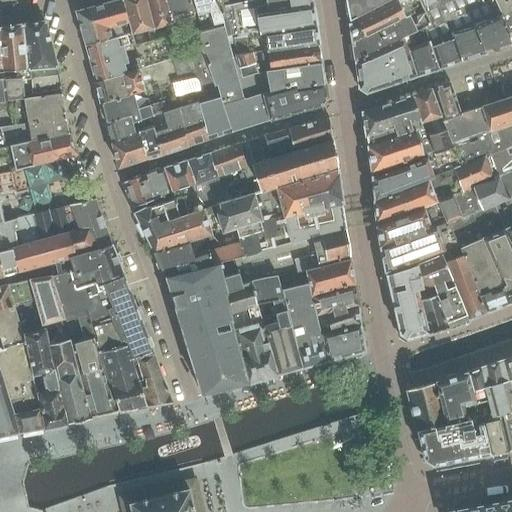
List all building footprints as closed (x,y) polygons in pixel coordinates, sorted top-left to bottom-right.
[(88,10),(76,12),(82,30),(84,37),(85,43),(86,46),(96,43),(130,33),(132,33),(126,9),(122,0),(119,0),(103,5),(97,7),(88,10)] [(145,0),(122,0),(126,9),(132,33),(133,35),(147,32),(147,34),(146,34),(149,42),(156,40),(145,0)] [(145,0),(156,40),(180,34),(186,32),(185,30),(182,21),(174,23),(167,0),(145,0)] [(189,0),(167,0),(174,23),(182,21),(185,30),(186,32),(188,32),(196,29),(196,28),(193,17),(189,0)] [(214,86),(214,87),(216,86),(219,98),(222,105),(243,99),(228,45),(233,44),(232,39),(315,26),(311,0),(252,0),(253,0),(244,2),(243,0),(216,0),(223,23),(200,27),(196,28),(196,29),(188,32),(186,32),(180,34),(187,56),(194,55),(201,52),(214,86)] [(216,0),(193,0),(200,27),(223,23),(216,0)] [(348,19),(349,20),(350,20),(388,0),(345,0),(346,5),(348,12),(348,19)] [(351,23),(349,23),(349,25),(350,25),(353,41),(352,42),(352,44),(353,44),(404,18),(400,9),(396,0),(371,13),(351,23)] [(424,13),(419,0),(396,0),(400,9),(404,18),(409,16),(413,25),(416,24),(415,17),(424,13)] [(423,28),(428,42),(439,69),(461,61),(458,51),(451,33),(475,26),(498,16),(498,17),(501,16),(492,0),(419,0),(424,13),(429,25),(423,28)] [(511,0),(492,0),(501,16),(511,11),(511,0)] [(511,11),(501,16),(498,17),(511,46),(511,48),(511,47),(511,11)] [(429,25),(424,13),(415,17),(416,24),(413,25),(409,16),(404,18),(353,44),(353,45),(353,49),(354,56),(356,60),(355,60),(355,61),(402,41),(401,39),(423,28),(429,25)] [(485,53),(511,46),(498,17),(498,16),(475,26),(485,53)] [(44,22),(44,21),(23,25),(27,69),(29,69),(30,79),(32,93),(61,89),(59,75),(56,65),(57,64),(49,42),(44,22)] [(29,69),(27,69),(27,70),(26,70),(22,25),(0,29),(0,48),(0,54),(2,72),(7,72),(7,79),(21,79),(21,80),(30,79),(29,69)] [(315,26),(232,39),(233,44),(234,57),(252,54),(266,52),(319,44),(315,26)] [(458,51),(461,61),(485,53),(475,26),(451,33),(458,51)] [(96,43),(86,46),(96,82),(122,75),(140,70),(178,59),(187,56),(180,34),(156,40),(149,42),(136,45),(134,46),(137,59),(127,62),(123,47),(135,43),(133,35),(132,33),(130,33),(96,43)] [(395,83),(415,76),(406,49),(403,41),(402,41),(355,61),(356,67),(356,69),(357,69),(359,86),(358,86),(358,88),(359,89),(360,89),(365,92),(364,92),(366,93),(395,83)] [(439,69),(428,42),(406,49),(415,76),(416,76),(437,69),(439,69)] [(319,44),(266,52),(268,71),(321,63),(319,44)] [(122,75),(96,82),(101,103),(111,100),(127,96),(132,94),(145,91),(175,83),(180,95),(192,92),(198,90),(214,86),(201,52),(194,55),(187,56),(178,59),(140,70),(122,75)] [(252,54),(234,57),(241,78),(257,73),(252,54)] [(268,71),(264,71),(269,93),(295,86),(295,87),(313,84),(323,83),(321,63),(268,71)] [(4,102),(23,99),(24,99),(21,80),(21,79),(4,80),(3,79),(0,79),(0,108),(4,108),(4,102)] [(460,113),(450,82),(430,89),(433,99),(441,122),(442,122),(461,115),(460,113)] [(269,93),(262,95),(266,110),(269,120),(271,119),(282,116),(282,117),(290,114),(289,114),(309,108),(310,108),(322,105),(326,97),(324,84),(323,83),(313,84),(295,87),(295,86),(269,93)] [(199,103),(198,104),(205,129),(208,139),(231,131),(228,122),(222,105),(219,98),(216,86),(214,87),(214,86),(198,90),(202,102),(199,103)] [(430,89),(412,96),(421,129),(428,126),(430,134),(445,130),(442,122),(441,122),(433,99),(430,89)] [(61,93),(60,94),(24,99),(23,99),(27,123),(30,141),(59,135),(68,134),(69,134),(61,93)] [(111,100),(101,103),(106,122),(116,119),(129,115),(131,123),(140,120),(153,117),(153,115),(167,111),(164,101),(137,109),(132,94),(127,96),(111,100)] [(243,99),(222,105),(228,122),(231,131),(269,120),(266,110),(262,95),(261,94),(243,99)] [(442,122),(445,130),(451,144),(478,134),(487,132),(491,133),(511,124),(511,95),(460,113),(461,115),(442,122)] [(414,131),(421,129),(412,96),(393,102),(404,133),(414,130),(414,131)] [(198,101),(177,108),(189,145),(208,139),(205,129),(198,104),(199,103),(198,101)] [(367,145),(404,133),(393,102),(362,113),(367,145)] [(169,127),(154,132),(160,155),(187,146),(189,145),(177,108),(167,111),(164,112),(169,127)] [(116,119),(106,122),(112,142),(113,143),(135,134),(131,123),(129,115),(116,119)] [(265,136),(246,141),(247,145),(249,151),(252,164),(257,163),(271,158),(332,140),(328,117),(324,118),(321,119),(321,118),(317,119),(318,120),(304,124),(304,123),(300,125),(265,136)] [(76,155),(68,134),(59,135),(30,141),(27,123),(0,127),(0,131),(1,135),(0,134),(0,159),(12,157),(15,170),(76,155)] [(373,176),(371,176),(374,200),(433,177),(452,169),(459,167),(484,156),(490,154),(511,145),(511,124),(491,133),(487,132),(478,134),(451,144),(445,130),(430,134),(427,135),(432,151),(423,155),(424,159),(373,176)] [(145,127),(139,129),(147,158),(160,155),(154,132),(151,126),(145,127)] [(423,155),(432,151),(427,135),(430,134),(428,126),(421,129),(414,131),(414,130),(404,133),(367,145),(371,172),(423,155)] [(113,143),(112,143),(119,168),(147,158),(139,129),(136,130),(137,133),(135,134),(113,143)] [(274,188),(336,168),(332,140),(271,158),(257,163),(252,164),(250,165),(259,192),(274,188)] [(203,209),(249,195),(240,168),(246,166),(239,144),(210,153),(213,163),(217,176),(194,184),(189,185),(196,206),(197,204),(199,205),(200,206),(201,207),(201,208),(200,209),(203,208),(203,209)] [(511,145),(490,154),(498,177),(511,170),(511,145)] [(190,170),(194,184),(217,176),(213,163),(210,153),(187,161),(190,170)] [(484,156),(459,167),(452,169),(433,177),(374,200),(376,223),(377,223),(407,212),(437,201),(471,188),(494,179),(484,156)] [(189,185),(194,184),(190,170),(187,161),(164,169),(167,178),(171,192),(189,185)] [(249,195),(203,209),(211,235),(221,234),(235,229),(261,221),(262,223),(316,209),(341,204),(342,203),(337,169),(336,169),(336,168),(274,188),(259,192),(249,195)] [(171,193),(171,192),(167,178),(164,169),(141,176),(144,186),(149,201),(152,200),(152,199),(171,193)] [(511,170),(498,177),(507,200),(510,199),(511,197),(511,170)] [(132,208),(149,201),(144,186),(141,176),(123,182),(131,207),(132,206),(132,207),(132,208)] [(438,205),(434,207),(436,212),(440,211),(445,224),(447,223),(461,218),(458,211),(478,204),(481,211),(481,212),(493,206),(507,200),(498,177),(476,187),(471,188),(437,201),(438,205)] [(211,235),(203,209),(203,208),(200,209),(201,208),(201,207),(200,206),(199,205),(197,204),(196,206),(195,208),(196,209),(196,210),(198,210),(189,213),(183,196),(151,206),(135,213),(154,252),(209,237),(211,235)] [(35,248),(13,253),(17,272),(69,258),(69,257),(74,256),(75,256),(87,253),(86,252),(90,250),(91,251),(111,245),(95,199),(70,205),(30,216),(35,238),(33,238),(34,243),(35,248)] [(511,202),(510,199),(507,200),(493,206),(504,227),(511,244),(511,202)] [(212,250),(216,263),(219,263),(259,252),(259,251),(311,237),(345,229),(345,228),(342,204),(341,204),(316,209),(262,223),(261,221),(235,229),(238,243),(212,250)] [(431,230),(430,228),(427,219),(424,210),(378,226),(377,227),(380,248),(431,230)] [(13,231),(18,247),(0,251),(0,275),(3,275),(17,272),(13,253),(35,248),(34,243),(33,238),(35,238),(30,216),(27,217),(28,222),(17,225),(18,230),(13,231)] [(0,251),(18,247),(13,231),(18,230),(17,225),(12,226),(11,221),(4,223),(0,224),(0,251)] [(430,228),(431,230),(380,248),(384,271),(413,261),(443,250),(457,245),(447,223),(445,224),(436,227),(435,226),(430,228)] [(238,273),(239,277),(241,283),(249,281),(276,274),(281,290),(306,283),(307,283),(304,270),(349,258),(345,229),(311,238),(311,237),(259,251),(259,252),(260,253),(234,260),(238,273)] [(511,247),(504,230),(482,239),(508,298),(509,302),(511,300),(511,247)] [(481,240),(460,249),(486,311),(509,302),(481,240)] [(216,263),(212,250),(208,251),(207,250),(192,254),(189,243),(154,252),(166,277),(216,263)] [(123,273),(121,270),(112,246),(87,253),(75,256),(69,258),(74,271),(73,272),(75,278),(97,270),(101,282),(123,273)] [(468,319),(486,311),(462,254),(445,262),(468,319)] [(422,288),(432,285),(450,278),(441,256),(417,265),(422,288)] [(304,270),(307,283),(311,296),(353,284),(349,259),(304,270)] [(241,287),(240,284),(239,277),(238,273),(222,277),(219,263),(216,263),(166,277),(172,297),(176,308),(175,308),(177,312),(176,312),(197,381),(198,381),(202,394),(208,392),(208,393),(248,382),(247,381),(233,330),(231,323),(232,322),(230,314),(224,291),(241,287)] [(417,290),(422,288),(417,265),(405,270),(386,275),(399,334),(406,339),(407,338),(427,333),(417,290)] [(73,272),(51,276),(64,320),(65,322),(76,318),(88,315),(91,326),(111,321),(118,340),(124,339),(126,346),(132,363),(145,358),(154,354),(142,324),(134,303),(128,286),(123,273),(101,282),(97,270),(75,278),(73,272)] [(249,281),(249,282),(255,305),(271,302),(276,321),(263,325),(274,364),(277,373),(302,367),(299,357),(276,274),(249,281)] [(51,276),(29,280),(34,301),(41,326),(44,325),(64,320),(51,276)] [(432,285),(435,293),(448,327),(467,319),(450,278),(432,285)] [(8,284),(7,285),(10,294),(14,307),(34,301),(29,280),(8,284)] [(233,330),(247,381),(248,381),(276,374),(276,373),(277,373),(274,364),(263,325),(262,322),(261,322),(256,306),(255,305),(249,282),(240,284),(241,287),(224,291),(230,314),(246,309),(251,325),(233,330)] [(281,290),(298,351),(302,367),(327,360),(309,297),(306,283),(281,290)] [(353,284),(311,296),(315,315),(325,312),(325,313),(326,313),(356,305),(353,284)] [(0,286),(0,310),(14,307),(10,294),(7,285),(0,286)] [(420,298),(427,333),(448,327),(435,293),(420,298)] [(34,301),(14,307),(21,334),(23,334),(33,377),(32,377),(36,392),(43,417),(44,427),(67,422),(65,412),(49,344),(44,325),(41,326),(34,301)] [(328,332),(359,325),(356,305),(326,313),(328,332)] [(14,307),(0,310),(0,341),(2,349),(0,349),(0,370),(14,413),(12,413),(19,432),(44,427),(43,417),(36,392),(32,377),(33,377),(23,334),(21,334),(14,307)] [(83,340),(72,343),(91,407),(93,417),(117,411),(118,411),(98,352),(95,341),(96,341),(91,326),(88,315),(76,318),(83,340)] [(111,321),(91,326),(96,341),(95,341),(98,352),(99,352),(119,411),(146,406),(145,396),(132,363),(126,346),(124,339),(118,340),(111,321)] [(359,324),(359,325),(328,332),(321,334),(325,350),(328,360),(329,359),(329,360),(335,358),(335,357),(342,356),(344,356),(344,355),(362,350),(363,350),(363,349),(360,327),(360,325),(359,325),(359,324)] [(69,339),(49,344),(65,412),(68,422),(92,417),(89,407),(69,339)] [(145,358),(132,363),(145,396),(146,406),(152,405),(172,402),(171,402),(173,402),(172,401),(154,354),(145,358)] [(511,356),(503,360),(511,393),(511,356)] [(511,411),(511,399),(501,361),(481,368),(481,367),(480,368),(489,400),(494,416),(498,414),(511,411)] [(480,368),(467,373),(475,403),(489,400),(480,368)] [(0,435),(19,432),(12,413),(14,413),(0,370),(0,435)] [(467,373),(434,382),(435,383),(441,408),(445,424),(470,418),(476,416),(472,404),(475,403),(467,373),(467,372),(467,373)] [(416,431),(417,431),(445,424),(441,408),(435,383),(422,386),(407,390),(407,391),(406,391),(413,415),(412,415),(413,417),(416,431)] [(511,411),(498,414),(508,451),(511,450),(511,411)] [(490,454),(508,451),(498,414),(494,416),(490,416),(491,421),(482,423),(490,454)] [(470,418),(445,424),(417,431),(424,459),(434,465),(490,454),(482,423),(476,425),(478,433),(473,435),(470,418)] [(194,511),(190,492),(187,490),(132,503),(130,506),(131,511),(194,511)] [(511,511),(511,500),(450,511),(511,511)]
